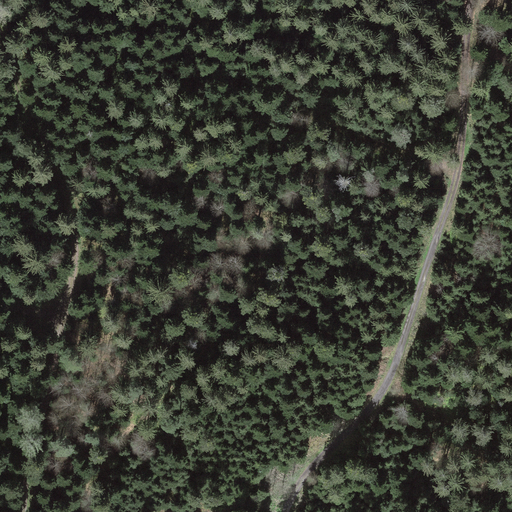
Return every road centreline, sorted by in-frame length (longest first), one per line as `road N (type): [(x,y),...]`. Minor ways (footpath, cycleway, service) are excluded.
road 1 (track): [(470,0),(450,190),(396,361),(364,413),(312,463),(286,511)]
road 2 (track): [(0,35),(53,166),(72,244),(20,511)]
